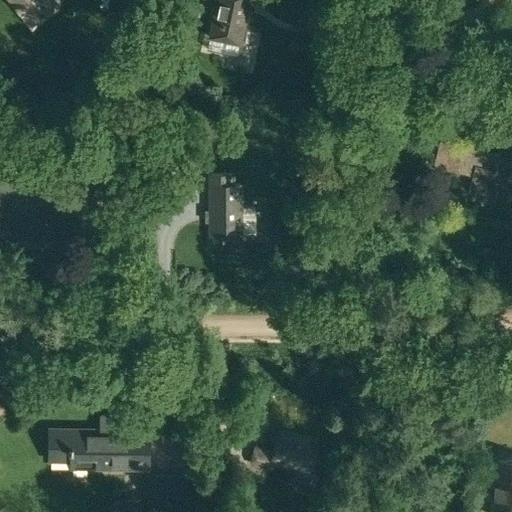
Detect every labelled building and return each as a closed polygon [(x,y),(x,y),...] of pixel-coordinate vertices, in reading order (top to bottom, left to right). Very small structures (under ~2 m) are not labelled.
[(10,0),(33,28),(56,9),(48,0),(10,0)] [(221,52),(224,39),(240,42),(248,3),(252,3),(252,0),(215,0),(206,49),(221,52)] [(0,197),(1,197),(2,217),(0,217),(0,233),(0,238),(23,237),(23,238),(43,238),(43,236),(71,236),(71,203),(75,202),(75,179),(32,181),(31,128),(0,128),(0,154),(1,181),(0,180),(0,197)] [(469,191),(502,198),(503,193),(511,195),(511,156),(440,140),(434,166),(472,175),(469,191)] [(127,157),(127,176),(142,176),(141,156),(127,157)] [(145,165),(149,212),(172,210),(171,195),(169,173),(168,163),(145,165)] [(223,236),(223,246),(242,246),(242,234),(256,234),(256,205),(242,205),(241,184),(233,184),(233,174),(210,174),(211,236),(223,236)] [(485,205),(487,198),(455,190),(453,197),(485,205)] [(83,466),(146,467),(146,429),(48,428),(47,459),(70,459),(70,455),(84,455),(83,466)] [(271,460),(310,469),(316,443),(277,434),(273,453),(254,449),(251,462),(270,466),(271,460)] [(491,511),(511,511),(511,457),(497,456),(491,511)] [(165,511),(189,511),(190,498),(190,474),(147,473),(146,510),(165,511)] [(126,510),(143,510),(143,497),(126,497),(126,510)] [(421,506),(424,511),(441,511),(435,499),(421,506)]
